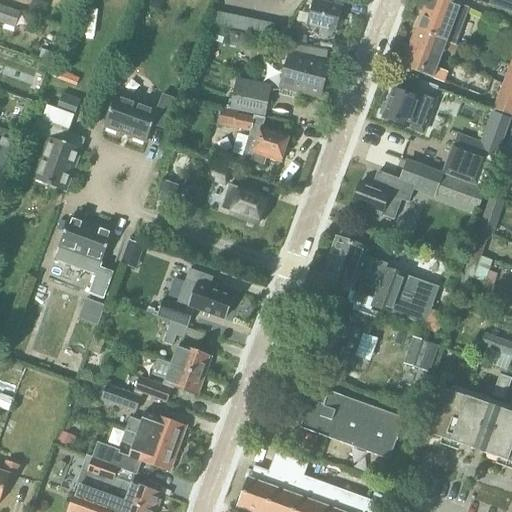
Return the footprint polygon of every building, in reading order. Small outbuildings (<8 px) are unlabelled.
[(335,32),(342,7),(333,4),(333,0),(312,0),(306,25),(320,28),(319,31),(319,36),(321,39),(325,41),(329,41),(332,39),(334,35),(335,32)] [(442,0),(425,0),(421,12),(453,24),(462,27),(469,10),(442,0)] [(511,0),(490,0),(489,5),(511,13),(511,0)] [(21,12),(0,5),(0,23),(15,29),(21,12)] [(415,29),(452,43),(456,45),(462,27),(453,24),(421,12),(415,29)] [(247,16),(244,31),(274,37),(277,23),(247,16)] [(440,60),(443,51),(455,55),(458,45),(456,45),(452,43),(415,29),(408,48),(440,60)] [(408,48),(401,66),(440,81),(444,83),(448,72),(437,68),(440,60),(408,48)] [(329,62),(288,52),(279,89),(320,99),(329,62)] [(511,65),(510,64),(503,84),(511,87),(511,65)] [(79,79),(59,71),(56,79),(76,87),(79,79)] [(272,86),(237,78),(230,111),(266,118),(272,86)] [(511,87),(503,84),(493,109),(511,116),(511,87)] [(424,134),(436,98),(411,89),(409,94),(393,89),(388,104),(383,103),(379,116),(384,117),(383,120),(424,134)] [(74,117),(80,101),(63,95),(57,110),(74,117)] [(117,95),(104,128),(147,143),(155,120),(167,124),(176,102),(164,97),(158,111),(117,95)] [(18,125),(26,128),(35,102),(27,100),(18,125)] [(238,112),(222,109),(218,126),(250,132),(252,133),(255,117),(238,114),(238,112)] [(249,135),(242,158),(265,165),(267,156),(281,161),(289,137),(263,129),(265,120),(255,117),(252,133),(250,132),(249,135)] [(68,193),(83,150),(65,144),(69,130),(39,119),(33,134),(47,139),(32,180),(68,193)] [(462,146),(452,142),(440,173),(477,187),(488,158),(498,161),(508,130),(500,127),(496,138),(482,133),(480,140),(466,135),(462,146)] [(0,144),(0,175),(11,179),(23,145),(2,138),(0,144)] [(361,183),(353,204),(391,219),(395,220),(402,201),(409,203),(413,195),(416,186),(437,193),(444,174),(440,173),(409,160),(401,180),(378,171),(372,187),(361,183)] [(213,163),(208,178),(225,184),(230,169),(213,163)] [(230,185),(221,209),(230,213),(259,223),(260,220),(263,219),(265,213),(264,210),(268,199),(239,188),(230,185)] [(71,217),(55,261),(96,276),(90,294),(103,299),(113,274),(100,269),(114,232),(71,217)] [(471,253),(483,257),(490,235),(479,231),(471,253)] [(324,270),(325,272),(323,278),(352,288),(357,273),(369,277),(375,261),(364,257),(367,248),(337,237),(328,262),(326,263),(324,270)] [(464,275),(469,277),(469,278),(475,280),(483,257),(471,253),(464,275)] [(165,299),(159,315),(172,320),(187,326),(191,315),(190,314),(193,307),(199,310),(224,319),(232,296),(207,287),(212,276),(189,268),(177,303),(165,299)] [(451,296),(438,287),(386,268),(372,306),(425,324),(423,329),(437,334),(451,296)] [(469,277),(464,275),(459,273),(451,296),(461,300),(469,278),(469,277)] [(341,357),(343,352),(370,362),(378,338),(369,335),(375,318),(352,310),(347,327),(318,317),(303,360),(320,366),(323,355),(335,359),(337,355),(341,357)] [(172,320),(164,343),(173,346),(177,337),(184,340),(189,326),(187,326),(172,320)] [(511,343),(495,337),(490,350),(511,357),(511,343)] [(430,374),(439,347),(413,338),(403,365),(430,374)] [(170,364),(157,360),(203,377),(211,357),(177,344),(170,364)] [(162,387),(139,378),(134,391),(166,403),(172,387),(196,396),(203,377),(157,360),(151,375),(164,380),(162,387)] [(509,372),(502,369),(496,386),(504,388),(507,377),(509,372)] [(444,389),(445,388),(448,378),(442,376),(438,387),(444,389)] [(102,401),(137,414),(143,398),(107,386),(102,401)] [(493,396),(500,399),(504,388),(496,386),(493,396)] [(441,400),(444,389),(438,387),(435,397),(441,400)] [(511,461),(511,412),(445,388),(444,389),(441,400),(437,410),(433,421),(429,432),(511,461)] [(509,390),(504,388),(500,399),(505,401),(509,390)] [(311,400),(308,409),(301,428),(390,460),(405,419),(329,392),(324,405),(311,400)] [(437,410),(441,400),(435,397),(431,408),(437,410)] [(433,421),(437,410),(431,408),(427,419),(433,421)] [(142,422),(131,418),(126,430),(176,449),(185,426),(156,415),(146,411),(142,422)] [(429,432),(433,421),(427,419),(423,430),(429,432)] [(97,442),(92,456),(119,466),(138,474),(142,463),(168,472),(176,449),(126,430),(126,431),(125,430),(121,441),(132,446),(128,457),(123,456),(117,454),(119,450),(97,442)] [(248,479),(238,507),(239,508),(249,511),(293,511),(299,498),(308,501),(317,476),(303,470),(308,457),(277,446),(272,459),(257,454),(248,479)] [(88,457),(74,493),(123,511),(154,511),(156,509),(158,508),(161,500),(160,498),(161,495),(131,485),(131,486),(114,480),(118,467),(88,457)] [(1,472),(0,471),(0,498),(8,475),(14,477),(18,465),(5,461),(1,472)] [(299,498),(293,511),(386,511),(390,502),(317,476),(308,501),(299,498)] [(123,511),(74,493),(67,511),(123,511)]
